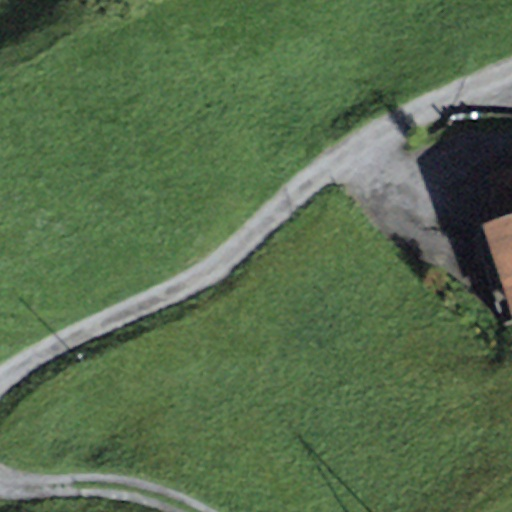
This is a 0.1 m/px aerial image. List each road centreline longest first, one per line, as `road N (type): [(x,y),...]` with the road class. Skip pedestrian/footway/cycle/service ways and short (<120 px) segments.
road 1 (unclassified): [(511,66),(383,124),(241,244),(48,337),(0,375)]
road 2 (unclassified): [(0,461),(200,500),(220,511)]
